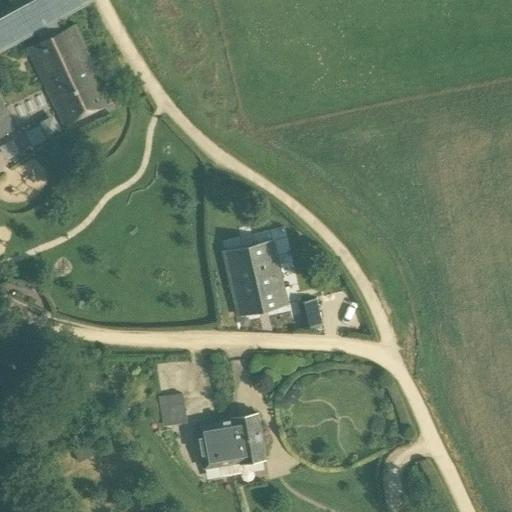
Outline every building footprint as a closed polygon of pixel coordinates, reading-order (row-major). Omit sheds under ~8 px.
[(0,135),(12,129),(12,130),(14,129),(13,127),(0,100),(0,46),(36,27),(42,40),(28,47),(26,48),(27,50),(62,123),(61,123),(62,125),(112,101),(93,62),(76,26),(75,24),(73,24),(73,25),(59,32),(52,18),(79,3),(77,0),(10,0),(14,8),(0,15),(0,135)] [(58,115),(28,128),(34,141),(63,128),(58,115)] [(287,304),(272,240),(223,251),(238,315),(287,304)] [(298,302),(301,314),(317,310),(315,298),(298,302)] [(288,388),(283,394),(286,402),(293,401),(298,395),(295,388),(288,388)] [(162,424),(187,420),(185,405),(160,409),(162,424)] [(238,460),(266,455),(258,411),(232,416),(232,417),(227,418),(235,461),(228,462),(230,470),(240,469),(238,460)] [(235,461),(227,418),(196,423),(204,466),(218,464),(220,472),(230,470),(228,462),(235,461)] [(0,504),(0,511),(8,511),(6,502),(0,504)]
